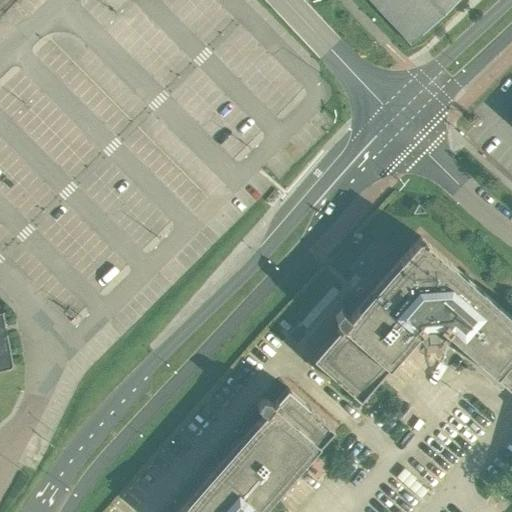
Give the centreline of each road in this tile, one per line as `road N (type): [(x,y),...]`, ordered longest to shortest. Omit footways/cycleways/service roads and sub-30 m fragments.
road 1 (tertiary): [(388,110),(240,280),(96,424),(36,511)]
road 2 (tertiary): [(67,511),(117,444),(406,131)]
road 3 (tertiary): [(508,0),(388,110)]
road 4 (unclassified): [(511,233),(406,131)]
road 5 (tertiary): [(406,131),(511,30)]
